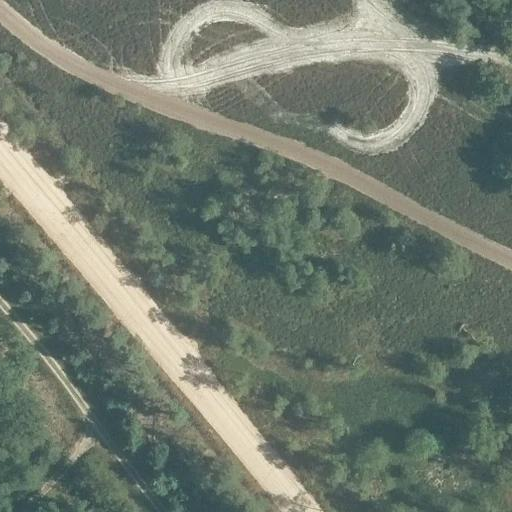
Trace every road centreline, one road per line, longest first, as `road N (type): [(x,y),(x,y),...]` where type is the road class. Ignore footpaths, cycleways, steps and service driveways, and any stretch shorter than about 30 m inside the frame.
road 1 (unknown): [(0,9),(80,77),(411,207),(511,266)]
road 2 (track): [(0,140),(308,511)]
road 3 (track): [(102,429),(0,301)]
